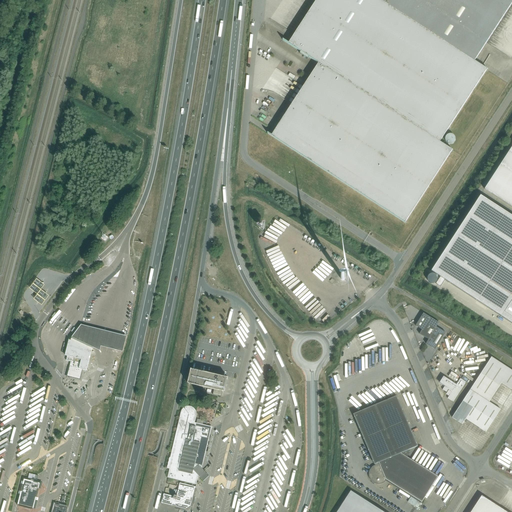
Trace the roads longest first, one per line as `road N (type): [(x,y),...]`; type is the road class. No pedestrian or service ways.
road 1 (motorway): [(200,0),(160,237),(98,511)]
road 2 (motorway): [(120,511),(168,311),(221,0)]
road 3 (motorway): [(301,337),(262,306),(232,245),(224,196),(230,70)]
road 4 (unclassified): [(511,93),(374,299)]
road 5 (motorway): [(199,284),(230,70)]
road 6 (motorway): [(178,0),(137,212)]
road 7 (unclassified): [(478,466),(447,436),(402,331),(374,299)]
road 8 (tertiary): [(303,507),(315,465),(318,366)]
road 9 (tertiary): [(306,366),(303,507)]
